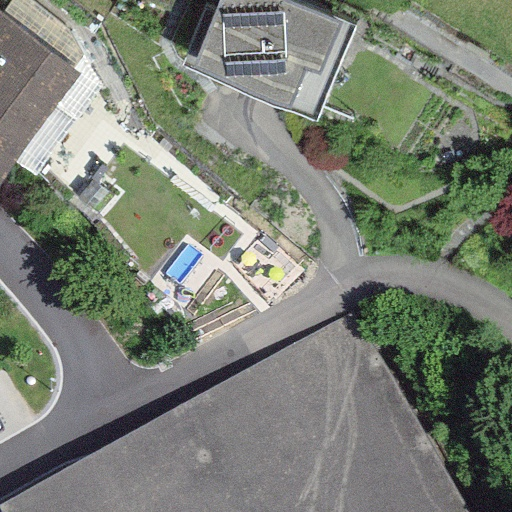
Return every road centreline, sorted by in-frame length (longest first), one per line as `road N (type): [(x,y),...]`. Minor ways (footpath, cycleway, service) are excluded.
road 1 (residential): [(357,281),(106,414)]
road 2 (residential): [(106,414),(0,236)]
road 3 (residential): [(106,414),(0,475)]
